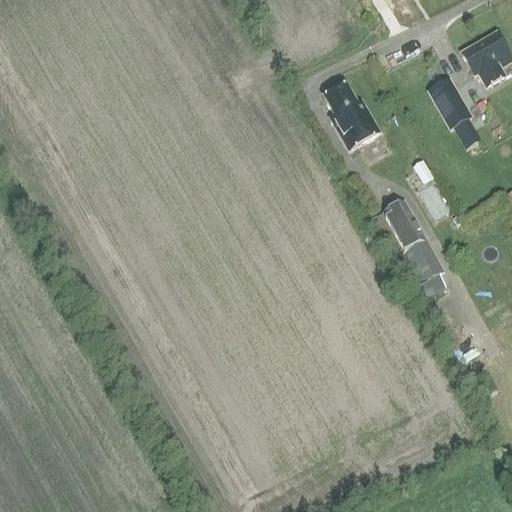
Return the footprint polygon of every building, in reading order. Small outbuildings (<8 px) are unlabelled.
[(511,64),(496,38),(461,59),(474,81),(477,79),(485,93),(506,81),(501,72),(511,64)] [(360,107),(356,109),(345,89),(322,103),(333,121),(329,123),(348,154),(378,136),(360,107)] [(472,121),(455,93),(434,106),(450,134),(472,121)] [(444,277),(404,205),(372,223),(411,295),(416,293),(422,304),(445,291),(439,280),(444,277)] [(498,394),(489,379),(478,385),(486,400),(498,394)]
